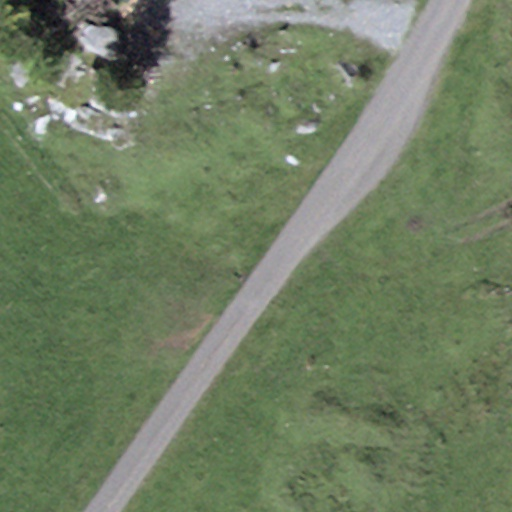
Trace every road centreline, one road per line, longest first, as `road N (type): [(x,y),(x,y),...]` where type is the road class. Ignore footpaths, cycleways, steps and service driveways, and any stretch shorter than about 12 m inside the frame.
road 1 (unclassified): [(106,511),(269,282),(449,0)]
road 2 (track): [(153,6),(439,23)]
